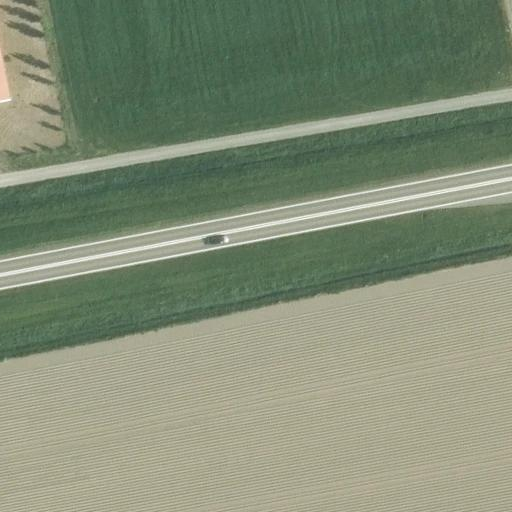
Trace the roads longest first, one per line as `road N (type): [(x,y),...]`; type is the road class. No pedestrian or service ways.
road 1 (trunk): [(0,276),(511,180)]
road 2 (unclassified): [(511,91),(0,178)]
